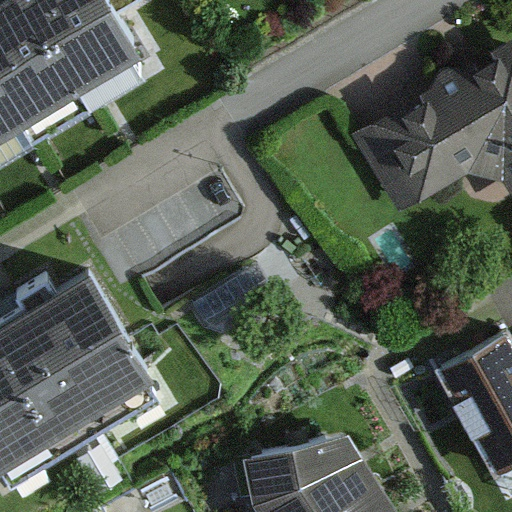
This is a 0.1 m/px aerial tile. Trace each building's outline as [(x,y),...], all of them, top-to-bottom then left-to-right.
[(0,0),(0,127),(138,47),(110,0),(0,0)] [(400,204),(469,165),(502,168),(511,185),(511,39),(357,129),(400,204)] [(0,459),(148,375),(88,270),(0,320),(0,459)] [(511,464),(511,327),(511,325),(441,364),(499,471),(511,464)] [(277,511),(319,511),(379,474),(349,427),(252,446),(261,487),(277,511)] [(402,511),(379,474),(319,511),(402,511)]
